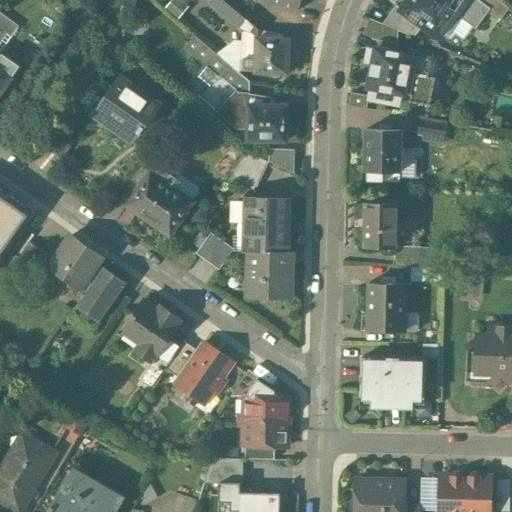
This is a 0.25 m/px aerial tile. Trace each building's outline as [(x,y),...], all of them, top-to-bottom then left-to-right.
[(257,14),(239,0),(210,0),(209,1),(243,29),(242,36),(257,37),(259,15),(257,14)] [(261,0),(296,11),(299,0),(261,0)] [(480,2),(476,0),(406,0),(400,9),(399,10),(421,26),(424,22),(436,31),(450,11),(474,28),(486,12),(488,8),(480,2)] [(509,9),(496,0),(482,0),(480,2),(488,8),(486,12),(499,22),(509,9)] [(421,26),(399,10),(400,9),(395,6),(382,24),(398,30),(413,36),(421,26)] [(382,24),(369,18),(362,34),(379,41),(379,40),(396,43),(398,30),(382,24)] [(17,27),(8,19),(0,30),(0,43),(6,35),(9,38),(17,27)] [(257,37),(242,36),(241,70),(287,73),(288,39),(257,37)] [(396,43),(379,40),(379,41),(377,48),(375,48),(368,87),(370,87),(368,96),(368,97),(400,103),(401,93),(412,95),(416,76),(428,78),(428,76),(432,57),(409,48),(408,54),(397,52),(399,43),(396,43)] [(232,66),(217,54),(207,65),(222,78),(232,66)] [(249,81),(232,66),(222,78),(238,92),(239,92),(249,93),(249,81)] [(0,93),(11,77),(0,69),(0,93)] [(159,104),(119,76),(102,101),(103,102),(97,112),(110,121),(108,124),(132,141),(138,132),(139,133),(159,104)] [(239,92),(238,92),(220,115),(236,129),(247,129),(248,104),(270,105),(270,97),(249,97),(249,93),(239,92)] [(368,96),(350,92),(348,106),(366,109),(368,97),(368,96)] [(270,105),(248,104),(247,129),(247,140),(286,141),(286,105),(270,105)] [(305,129),(304,106),(290,107),(291,130),(305,129)] [(56,119),(40,143),(50,150),(67,127),(56,119)] [(446,124),(420,120),(418,134),(443,138),(446,124)] [(67,127),(50,150),(62,158),(78,135),(67,127)] [(400,131),(366,130),(365,170),(397,171),(399,171),(400,131)] [(147,151),(128,178),(140,186),(155,165),(156,165),(160,160),(147,151)] [(269,162),(245,151),(227,177),(255,190),(269,162)] [(140,186),(127,205),(169,235),(193,201),(170,185),(175,179),(174,178),(156,165),(155,165),(140,186)] [(397,171),(367,171),(367,181),(397,181),(397,171)] [(198,187),(178,173),(174,178),(175,179),(170,185),(193,201),(199,193),(198,187)] [(288,198),(246,197),(245,251),(249,251),(287,252),(288,198)] [(397,203),(365,203),(364,247),(394,247),(396,247),(396,246),(397,203)] [(16,228),(0,216),(0,240),(6,245),(6,244),(17,228),(16,228)] [(35,233),(20,222),(16,228),(17,228),(6,244),(21,254),(29,241),(35,233)] [(210,234),(196,253),(219,270),(233,250),(210,234)] [(101,255),(72,235),(64,247),(63,246),(55,257),(56,258),(49,267),(79,288),(85,279),(96,264),(101,255)] [(50,256),(29,241),(21,254),(14,263),(35,277),(50,256)] [(420,247),(396,246),(396,247),(394,247),(394,267),(411,268),(420,268),(420,247)] [(287,252),(249,251),(248,297),(290,298),(291,252),(287,252)] [(126,283),(103,266),(102,268),(96,264),(85,279),(91,284),(76,306),(99,322),(126,283)] [(79,288),(49,267),(45,274),(46,279),(69,296),(74,295),(79,288)] [(420,268),(411,268),(411,281),(441,282),(441,268),(420,268)] [(481,280),(464,278),(462,290),(480,292),(481,280)] [(405,283),(369,283),(368,312),(362,311),(361,330),(403,331),(405,283)] [(144,300),(131,319),(132,320),(125,330),(140,341),(134,349),(152,361),(169,338),(169,337),(176,326),(175,325),(180,319),(161,305),(158,309),(144,300)] [(511,326),(488,326),(488,336),(476,335),(475,352),(468,352),(467,373),(498,374),(508,383),(511,379),(511,326)] [(169,338),(152,361),(159,366),(158,367),(163,370),(165,368),(180,346),(169,337),(169,338)] [(180,346),(165,368),(179,378),(197,351),(183,341),(180,346)] [(214,350),(204,342),(197,351),(179,378),(176,381),(200,398),(208,387),(213,390),(214,390),(217,392),(226,380),(222,378),(233,362),(219,353),(219,354),(211,354),(214,350)] [(438,344),(422,344),(422,356),(438,356),(438,344)] [(386,358),(361,357),(359,399),(372,400),(372,405),(410,406),(410,400),(423,401),(424,359),(399,358),(386,357),(386,358)] [(152,361),(140,381),(152,387),(163,370),(158,367),(159,366),(152,361)] [(275,391),(257,379),(247,393),(247,396),(261,397),(261,395),(274,396),(275,391)] [(274,396),(261,395),(261,397),(247,396),(245,396),(245,421),(287,422),(287,415),(289,415),(289,402),(287,402),(287,396),(274,396)] [(90,412),(78,405),(66,426),(78,433),(90,412)] [(287,422),(245,421),(244,445),(245,445),(262,446),(262,447),(274,447),(286,448),(286,442),(290,442),(290,429),(286,429),(287,422)] [(54,452),(27,437),(9,468),(4,466),(0,472),(0,498),(20,510),(54,452)] [(262,446),(245,445),(245,459),(274,459),(274,447),(262,447),(262,446)] [(235,450),(227,450),(226,458),(235,458),(235,450)] [(226,458),(211,458),(203,483),(242,484),(243,459),(235,458),(226,458)] [(124,498),(84,473),(81,477),(70,471),(46,511),(111,511),(113,509),(116,511),(124,498)] [(457,476),(439,475),(439,478),(439,498),(438,511),(464,511),(465,474),(457,474),(457,476)] [(489,511),(490,476),(472,476),(472,474),(465,474),(464,511),(489,511)] [(439,478),(420,478),(420,506),(432,506),(432,498),(439,498),(439,478)] [(510,479),(497,479),(496,511),(509,511),(510,479)] [(404,481),(354,480),(354,500),(350,504),(350,511),(403,511),(403,505),(404,481)] [(277,511),(278,497),(210,495),(210,511),(277,511)]
